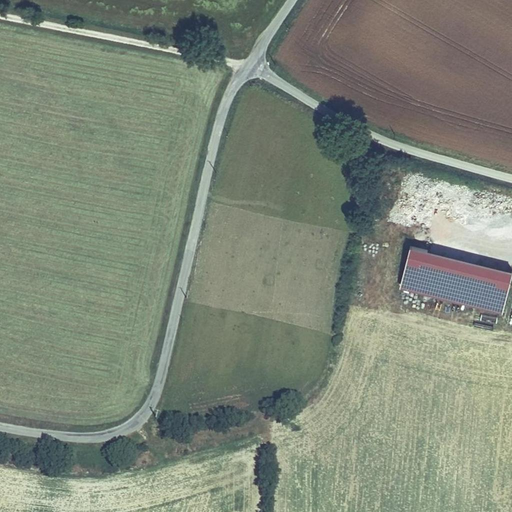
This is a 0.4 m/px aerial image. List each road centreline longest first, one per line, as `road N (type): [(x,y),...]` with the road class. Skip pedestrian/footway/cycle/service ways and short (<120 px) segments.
road 1 (unclassified): [(0,427),(110,435),(146,412),(162,376),(220,112),(251,64)]
road 2 (unclassified): [(251,64),(391,144),(511,179)]
